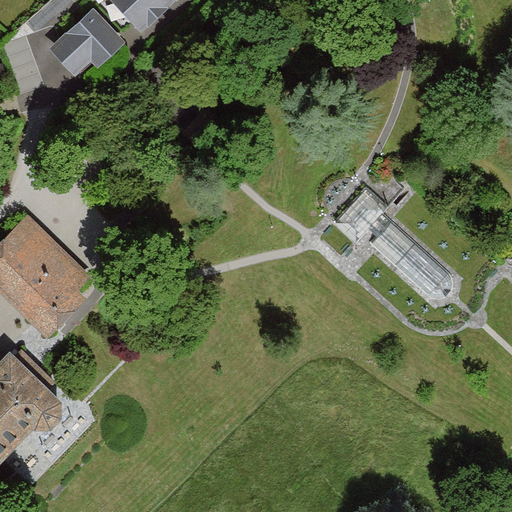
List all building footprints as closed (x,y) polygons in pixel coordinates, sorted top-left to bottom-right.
[(168,0),(117,0),(142,26),(168,0)] [(94,5),(51,44),(75,69),(92,54),(99,62),(124,38),(94,5)] [(206,106),(187,128),(215,153),(235,130),(206,106)] [(366,188),(334,222),(356,241),(368,228),(377,236),(371,242),(429,294),(434,298),(439,298),(443,297),(446,295),(449,293),(451,289),(452,284),(451,280),(448,274),(380,214),(387,206),(366,188)] [(84,275),(27,216),(0,242),(0,282),(46,330),(83,295),(73,285),(84,275)] [(59,398),(9,351),(0,360),(0,454),(32,422),(35,424),(49,423),(58,413),(59,398)]
